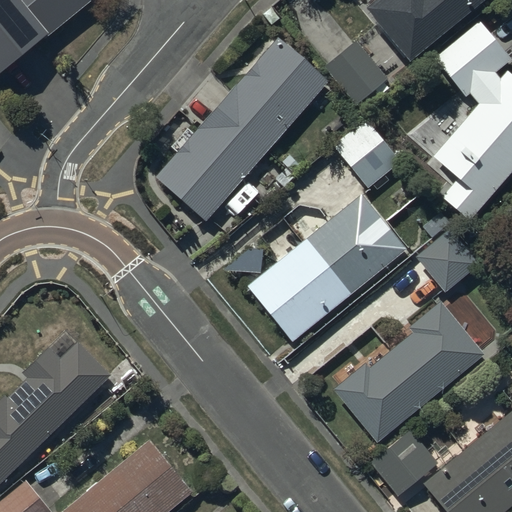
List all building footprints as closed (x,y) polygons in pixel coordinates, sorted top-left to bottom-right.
[(0,0),(0,61),(40,27),(45,33),(83,0),(0,0)] [(367,0),(410,51),(471,0),(367,0)] [(479,98),(464,116),(434,150),(462,168),(442,189),(469,214),(511,166),(511,66),(510,64),(507,67),(502,73),(495,65),(511,50),(511,49),(511,47),(479,13),(433,56),(466,92),(470,88),(479,98)] [(327,76),(278,33),(152,176),(201,219),(327,76)] [(388,73),(356,33),(324,60),(357,101),(358,100),(363,105),(389,84),(383,77),(388,73)] [(399,155),(365,113),(332,140),(335,143),(350,160),(367,181),(399,155)] [(406,242),(361,188),(249,280),(294,335),(406,242)] [(450,224),(416,252),(443,284),(478,258),(450,224)] [(369,353),(334,382),(378,436),(485,350),(438,292),(405,319),(411,326),(372,358),(369,353)] [(0,479),(111,376),(78,341),(60,359),(49,347),(23,372),(27,377),(0,401),(0,479)] [(511,404),(424,475),(454,511),(495,511),(511,499),(511,404)] [(408,422),(368,455),(397,489),(437,456),(408,422)] [(68,511),(164,511),(189,491),(149,444),(68,511)] [(50,511),(26,482),(0,503),(0,511),(50,511)]
